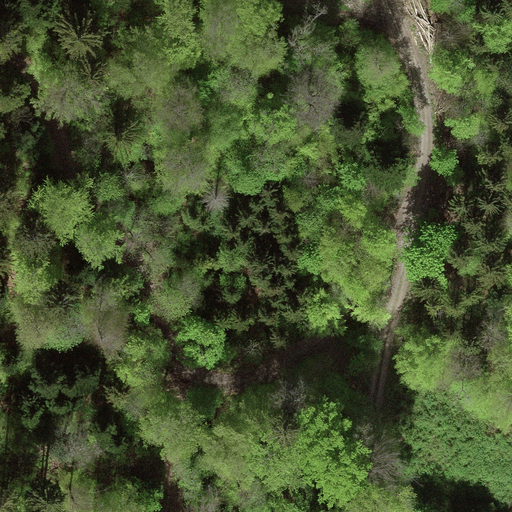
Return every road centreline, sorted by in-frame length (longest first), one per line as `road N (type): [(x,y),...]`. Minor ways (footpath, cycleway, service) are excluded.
road 1 (track): [(0,44),(34,76),(70,168),(125,244),(180,349),(225,380),(261,377),(323,336),(408,218)]
road 2 (track): [(408,218),(424,135),(420,88),(386,0)]
road 3 (track): [(408,218),(376,403)]
road 4 (track): [(180,349),(170,399),(175,511)]
road 5 (track): [(420,88),(334,80),(278,59)]
